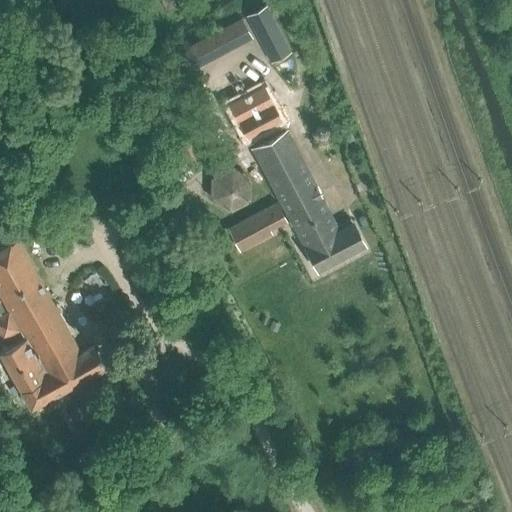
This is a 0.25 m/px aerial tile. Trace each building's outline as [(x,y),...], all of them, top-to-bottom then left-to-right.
[(264,3),(245,13),(270,61),(290,51),(264,3)] [(241,18),(182,49),(192,68),(251,37),(248,32),(241,18)] [(252,76),(232,87),(240,104),(261,93),(252,76)] [(271,101),(237,119),(239,123),(246,137),(280,119),(271,101)] [(339,230),(335,222),(285,131),(252,148),(280,199),(317,269),(363,244),(352,222),(339,230)] [(190,138),(179,146),(192,165),(203,158),(190,138)] [(182,155),(161,165),(169,183),(191,174),(182,155)] [(276,202),(228,228),(239,249),(270,232),(268,228),(285,219),(276,202)] [(0,248),(0,291),(10,310),(0,315),(0,332),(2,336),(19,327),(25,336),(0,350),(0,352),(30,409),(104,368),(93,345),(79,353),(16,239),(0,248)]
